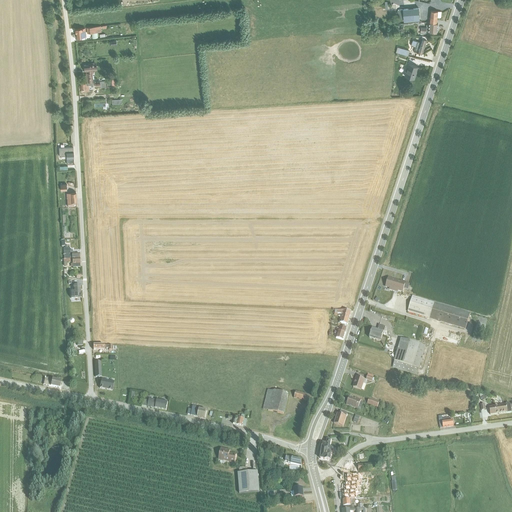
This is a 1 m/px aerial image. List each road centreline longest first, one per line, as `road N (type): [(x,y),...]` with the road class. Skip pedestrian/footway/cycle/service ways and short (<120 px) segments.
road 1 (secondary): [(461,0),(334,387)]
road 2 (unclassified): [(62,0),(91,400)]
road 3 (residential): [(311,451),(91,400)]
road 4 (unclassified): [(511,423),(371,442),(317,483)]
